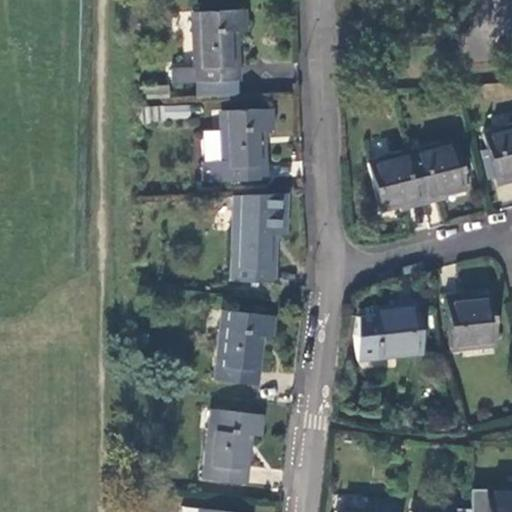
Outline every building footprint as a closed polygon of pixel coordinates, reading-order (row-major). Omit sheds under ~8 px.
[(244,8),(188,10),(191,66),(170,66),(170,82),(197,81),(238,80),(240,79),(237,31),(244,30),(244,8)] [(238,80),(197,81),(197,98),(239,96),(238,80)] [(138,100),(168,99),(167,85),(137,86),(138,100)] [(442,106),(457,102),(453,87),(438,91),(442,106)] [(188,118),(188,104),(137,106),(137,121),(164,120),(164,118),(188,118)] [(216,111),(217,133),(203,132),(204,162),(201,163),(202,183),(219,183),(267,181),(264,133),(272,133),(272,111),(216,111)] [(511,127),(480,135),(494,190),(511,185),(511,127)] [(408,153),(421,208),(446,201),(445,198),(465,193),(453,142),(408,153)] [(398,214),(421,208),(408,153),(366,164),(378,214),(397,210),(398,214)] [(276,195),(230,197),(228,282),(275,283),(276,234),(285,234),(286,213),(276,213),(276,195)] [(444,294),(450,351),(495,345),(490,294),(470,296),(469,291),(444,294)] [(369,307),(374,359),(418,354),(413,298),(388,300),(389,305),(369,307)] [(218,310),(210,379),(257,385),(263,338),(272,339),(275,318),(218,310)] [(207,410),(198,480),(246,487),(252,439),(261,440),(264,418),(207,410)] [(511,511),(511,488),(484,489),(483,511),(511,511)] [(392,511),(392,500),(364,500),(363,509),(332,508),(331,511),(392,511)]
